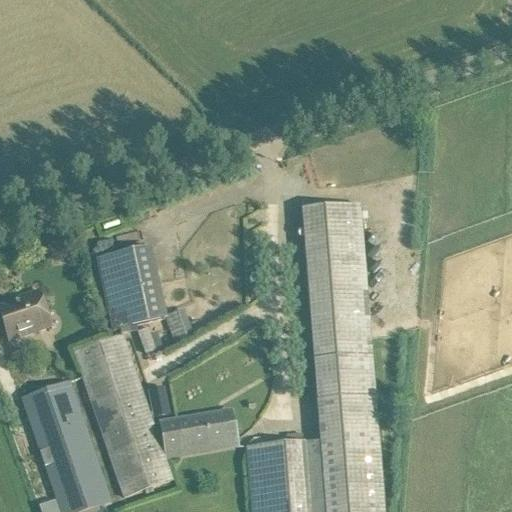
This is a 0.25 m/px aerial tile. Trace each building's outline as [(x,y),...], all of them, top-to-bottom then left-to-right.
[(384,511),(360,206),(304,211),(327,511),(384,511)] [(164,320),(149,248),(98,260),(113,331),(164,320)] [(20,302),(0,309),(0,313),(10,341),(11,341),(10,338),(35,329),(36,332),(50,327),(38,293),(19,300),(20,302)] [(191,339),(182,312),(167,317),(176,344),(191,339)] [(153,426),(122,336),(73,353),(124,499),(172,482),(162,454),(236,442),(231,413),(153,426)] [(21,400),(59,511),(89,511),(111,504),(69,383),(21,400)] [(308,511),(303,444),(247,449),(252,511),(308,511)]
